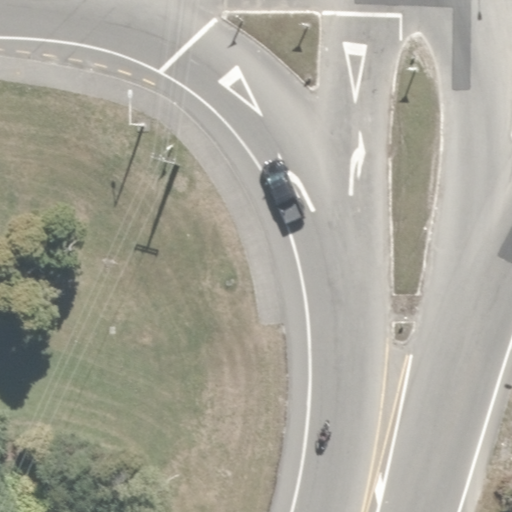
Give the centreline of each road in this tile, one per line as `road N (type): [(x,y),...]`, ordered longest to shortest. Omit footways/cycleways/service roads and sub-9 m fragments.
road 1 (primary): [(391,422),(362,303),(322,190),(271,111),(202,39),(148,0)]
road 2 (primary): [(391,422),(404,340),(422,0)]
road 3 (primary): [(511,223),(391,422)]
